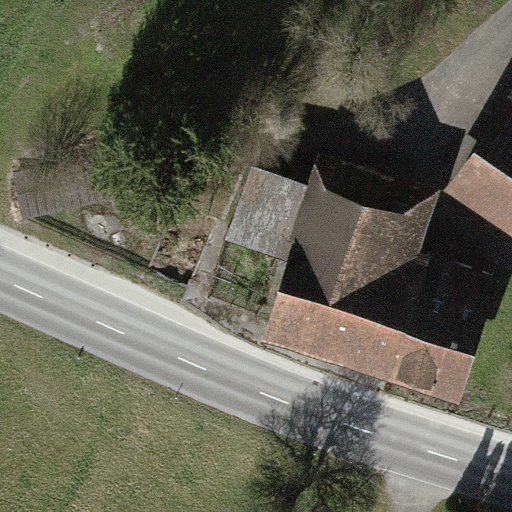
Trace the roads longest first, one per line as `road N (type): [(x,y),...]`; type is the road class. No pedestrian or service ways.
road 1 (tertiary): [(0,280),(239,385),(511,478)]
road 2 (track): [(511,17),(396,119),(287,153)]
